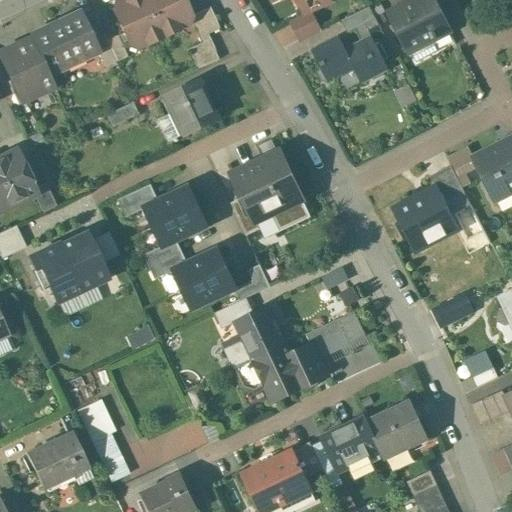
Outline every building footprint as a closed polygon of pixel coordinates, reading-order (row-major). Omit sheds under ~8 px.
[(122,0),(114,4),(111,10),(128,45),(142,38),(145,45),(178,29),(175,22),(187,17),(189,16),(181,0),(122,0)] [(415,0),(388,14),(408,54),(450,33),(437,9),(440,7),(436,0),(415,0)] [(189,16),(187,17),(199,43),(200,43),(209,39),(207,34),(219,28),(208,7),(189,16)] [(368,7),(341,21),(348,34),(375,20),(368,7)] [(79,12),(29,36),(29,37),(47,75),(48,75),(98,51),(82,17),(79,12)] [(106,40),(93,12),(82,17),(98,51),(108,46),(106,40)] [(276,29),(282,47),(297,41),(290,24),(276,29)] [(126,57),(116,35),(106,40),(108,46),(116,62),(126,57)] [(47,75),(29,37),(0,51),(0,59),(9,80),(13,79),(24,102),(54,88),(48,75),(47,75)] [(370,38),(344,51),(338,39),(312,52),(321,69),(324,67),(333,84),(354,73),(360,85),(387,71),(370,38)] [(209,39),(200,43),(199,43),(187,49),(198,71),(220,61),(209,39)] [(198,82),(161,100),(168,115),(172,113),(182,134),(216,118),(198,82)] [(133,102),(107,115),(111,122),(137,109),(133,102)] [(511,144),(509,140),(470,160),(492,203),(511,193),(511,144)] [(302,199),(279,152),(231,175),(242,198),(252,219),(254,218),(279,205),(281,209),(302,199)] [(0,157),(0,203),(6,201),(9,206),(33,195),(34,194),(32,189),(28,181),(30,180),(19,159),(12,162),(8,153),(0,157)] [(450,167),(428,178),(433,189),(439,200),(461,189),(450,167)] [(56,206),(44,183),(32,189),(34,194),(33,195),(42,213),(56,206)] [(151,185),(132,194),(140,211),(145,209),(145,208),(158,202),(151,185)] [(163,247),(163,248),(177,242),(207,227),(188,188),(158,202),(145,208),(145,209),(163,247)] [(433,189),(391,210),(412,252),(430,243),(428,240),(452,228),(439,200),(433,189)] [(132,194),(118,200),(126,218),(140,211),(132,194)] [(242,198),(230,203),(246,236),(260,230),(254,218),(252,219),(242,198)] [(310,217),(302,199),(281,209),(279,205),(254,218),(260,230),(265,240),(310,217)] [(12,227),(0,232),(0,256),(1,258),(23,248),(12,227)] [(108,233),(90,241),(100,263),(118,255),(108,233)] [(86,234),(75,239),(74,237),(59,245),(57,242),(56,242),(80,293),(81,292),(80,290),(94,284),(95,286),(97,285),(94,280),(104,276),(105,278),(107,277),(100,263),(90,241),(86,234)] [(56,244),(27,257),(33,270),(31,271),(41,291),(42,290),(41,288),(47,285),(56,304),(57,303),(56,301),(67,296),(68,298),(69,298),(68,296),(78,291),(79,293),(80,293),(56,242),(56,243),(56,244)] [(163,247),(158,249),(164,261),(169,273),(174,271),(173,270),(187,264),(177,242),(163,248),(163,247)] [(158,249),(144,255),(149,268),(164,261),(158,249)] [(187,264),(173,270),(174,271),(193,310),(235,291),(237,290),(236,289),(218,250),(187,264)] [(164,261),(149,268),(155,280),(169,273),(164,261)] [(246,299),(270,287),(260,265),(248,271),(253,281),(236,289),(237,290),(235,291),(240,301),(246,299)] [(342,292),(346,304),(359,299),(354,287),(342,292)] [(511,289),(499,296),(504,308),(501,309),(499,319),(508,324),(511,323),(511,324),(511,289)] [(441,328),(473,313),(464,295),(432,310),(441,328)] [(246,299),(240,301),(213,314),(218,325),(222,323),(224,327),(235,322),(253,313),(246,299)] [(253,313),(235,322),(252,359),(284,344),(266,307),(253,313)] [(337,320),(305,335),(310,345),(312,344),(319,359),(349,345),(337,320)] [(252,359),(234,368),(243,387),(254,390),(264,386),(272,402),(327,376),(319,359),(312,344),(310,345),(305,335),(284,344),(252,359)] [(464,361),(472,378),(493,368),(485,351),(464,361)] [(476,387),(497,377),(493,368),(472,378),(476,387)] [(501,417),(491,395),(481,400),(490,421),(501,417)] [(131,471),(99,398),(77,408),(110,481),(131,471)] [(481,400),(470,405),(480,426),(490,421),(481,400)] [(409,402),(366,422),(381,455),(383,459),(426,438),(409,402)] [(363,417),(320,437),(337,473),(348,468),(347,466),(378,452),(380,456),(381,455),(366,422),(363,417)] [(70,435),(27,456),(42,487),(85,467),(70,435)] [(511,443),(491,452),(500,474),(511,469),(511,443)] [(310,444),(297,450),(309,476),(322,470),(310,444)] [(291,451),(242,474),(259,511),(265,511),(280,506),(277,501),(306,487),(308,492),(310,491),(291,451)] [(429,471),(406,482),(413,496),(436,485),(429,471)] [(180,475),(138,494),(145,511),(189,511),(196,509),(180,475)] [(356,511),(344,484),(331,490),(341,511),(356,511)] [(448,511),(436,485),(413,496),(420,511),(448,511)]
